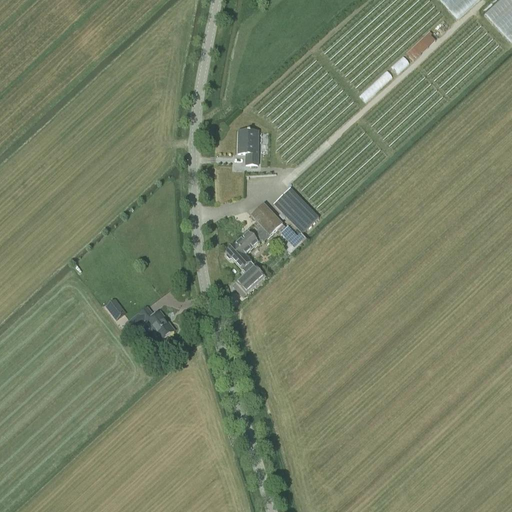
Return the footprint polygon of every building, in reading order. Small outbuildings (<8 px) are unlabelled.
[(438,0),(457,20),(479,0),(438,0)] [(511,45),(511,44),(511,0),(501,0),(485,15),(511,45)] [(429,33),(406,54),(414,62),(437,41),(429,33)] [(390,81),(409,63),(403,58),(372,88),(376,92),(384,84),(382,83),(387,78),(390,81)] [(257,167),(257,154),(255,154),(255,133),(238,133),(238,156),(245,156),(245,167),(257,167)] [(291,191),(274,207),(302,237),(319,221),(291,191)] [(248,235),(235,247),(245,257),(245,258),(258,246),(258,245),(262,242),(264,244),(277,232),(282,227),(264,207),(251,218),(261,229),(252,238),(248,235)] [(235,247),(226,255),(227,256),(227,258),(229,261),(232,260),(246,276),(235,285),(240,290),(237,293),(243,299),(246,297),(265,280),(245,258),(245,257),(235,247)] [(116,322),(124,315),(114,303),(106,309),(116,322)] [(139,315),(140,317),(127,327),(131,333),(144,323),(146,325),(161,344),(174,334),(160,314),(155,318),(148,308),(139,315)]
